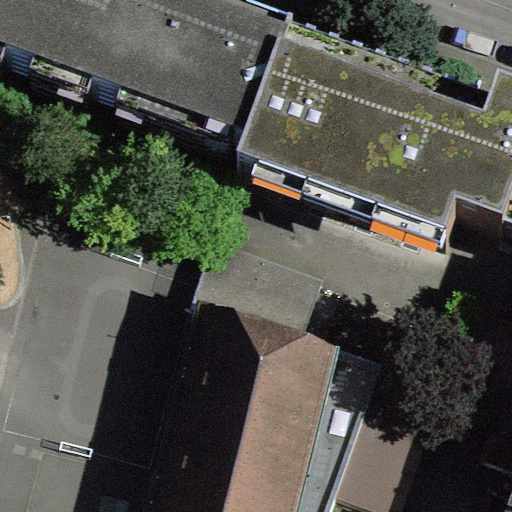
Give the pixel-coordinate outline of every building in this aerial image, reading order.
[(0,0),(0,67),(247,156),(289,41),(290,38),(247,23),(243,35),(145,0),(0,0)] [(511,243),(511,102),(498,97),(492,114),(477,109),(478,106),(469,103),(469,106),(454,100),(455,98),(446,95),(445,97),(430,92),(431,89),(423,86),(422,89),(407,84),(408,81),(400,78),(399,80),(384,75),(385,72),(376,69),(376,72),(361,67),(362,64),(353,61),(352,64),(337,58),(338,56),(330,53),(329,55),(314,50),(315,48),(306,45),(306,47),(291,42),(289,41),(247,156),(240,177),(257,183),(256,186),(265,189),(265,186),(280,192),(279,194),(288,197),(289,195),(303,200),(302,202),(311,205),(312,203),(327,208),(326,211),(334,214),(335,211),(350,217),(349,219),(357,222),(358,220),(373,225),(372,227),(381,230),(381,228),(396,233),(395,236),(404,239),(405,236),(420,242),(419,244),(427,247),(428,245),(443,250),(442,253),(446,254),(460,213),(482,221),(478,234),(502,242),(503,240),(511,243)] [(220,250),(214,248),(193,306),(300,345),(321,286),(315,284),(315,286),(272,271),(273,269),(262,265),(262,266),(220,251),(220,250)] [(328,511),(333,499),(378,373),(319,351),(318,351),(300,345),(193,306),(191,314),(202,318),(153,511),(328,511)] [(378,373),(333,499),(369,511),(397,511),(440,395),(427,390),(378,373)] [(511,511),(511,421),(498,416),(481,464),(511,475),(511,511)]
